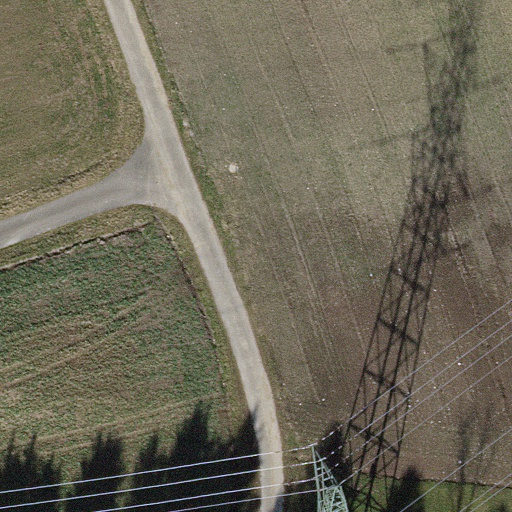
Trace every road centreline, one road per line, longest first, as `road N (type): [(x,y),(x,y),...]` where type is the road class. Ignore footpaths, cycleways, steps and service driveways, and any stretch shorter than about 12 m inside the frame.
road 1 (track): [(117,0),(253,365),(273,511)]
road 2 (track): [(178,167),(0,234)]
